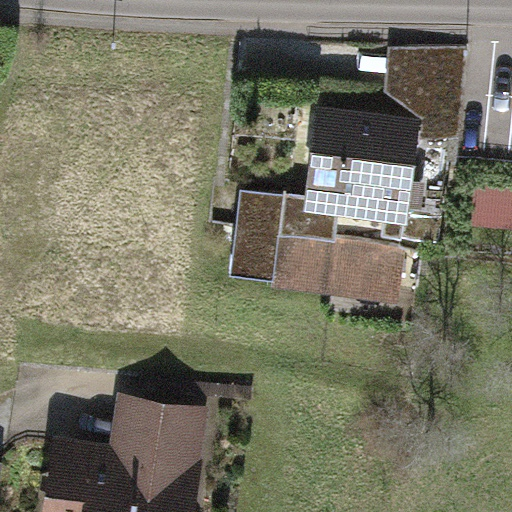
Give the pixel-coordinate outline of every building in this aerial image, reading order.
[(417,109),(414,129),(457,133),(467,44),(389,43),(384,82),(417,109)] [(417,109),(315,97),(303,200),(405,212),(414,129),(417,109)] [(271,270),(283,191),(238,184),(226,263),(271,270)] [(348,229),(346,297),(401,298),(402,230),(348,229)] [(183,511),(199,411),(110,397),(101,454),(41,445),(30,511),(183,511)]
